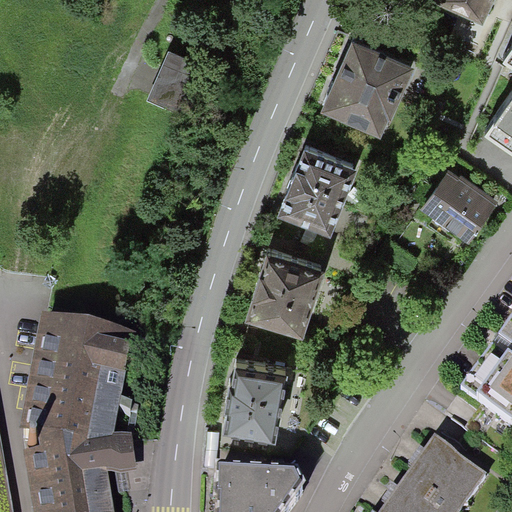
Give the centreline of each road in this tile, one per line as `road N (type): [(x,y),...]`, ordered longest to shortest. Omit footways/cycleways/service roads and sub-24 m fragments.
road 1 (secondary): [(325,0),(224,243),(171,511)]
road 2 (residential): [(324,511),(511,233)]
road 3 (residential): [(22,511),(0,378)]
